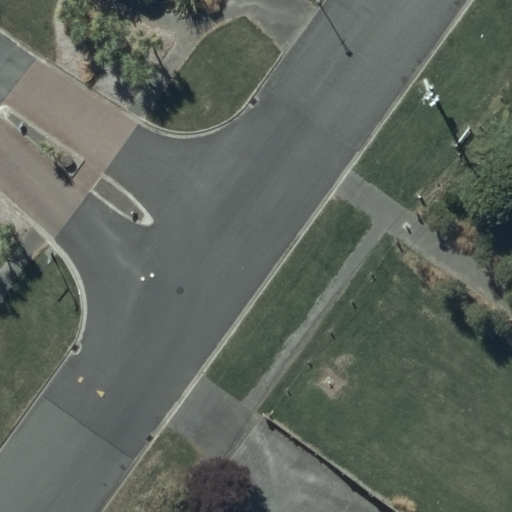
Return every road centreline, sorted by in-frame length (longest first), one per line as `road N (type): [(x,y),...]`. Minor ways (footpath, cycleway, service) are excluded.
road 1 (residential): [(209,268),(401,0)]
road 2 (residential): [(32,511),(209,268)]
road 3 (residential): [(0,107),(209,268)]
